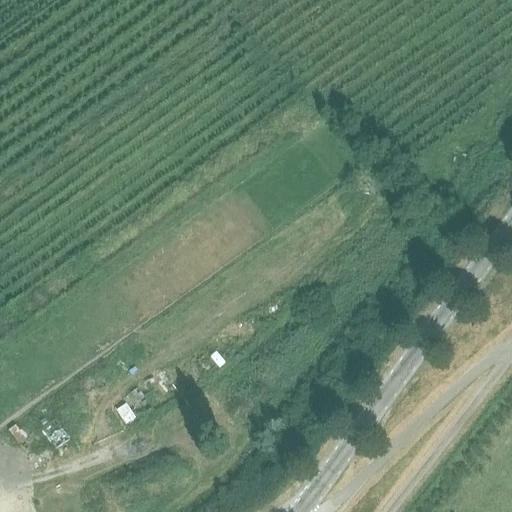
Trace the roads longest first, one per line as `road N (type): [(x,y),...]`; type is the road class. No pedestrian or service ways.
road 1 (tertiary): [(304,511),(511,228)]
road 2 (unclassified): [(329,511),(511,343)]
road 3 (unclassified): [(390,511),(511,354)]
